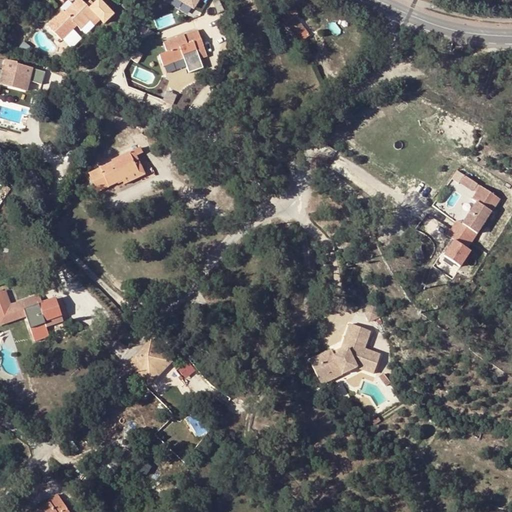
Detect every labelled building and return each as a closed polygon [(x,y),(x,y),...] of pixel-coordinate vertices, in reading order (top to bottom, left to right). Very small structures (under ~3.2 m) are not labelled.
[(89,7),(86,4),(81,0),(77,0),(65,13),(63,11),(48,26),(63,41),(79,27),(80,29),(89,21),(93,24),(99,19),(104,24),(114,14),(99,0),(96,0),(93,4),(89,7)] [(292,8),(278,19),(278,21),(279,23),(280,25),(282,26),(284,26),(286,25),(295,38),(297,38),(304,30),(305,29),(296,17),(298,15),(292,8)] [(12,25),(0,19),(0,31),(7,35),(12,25)] [(89,21),(80,29),(84,32),(93,24),(89,21)] [(304,30),(297,38),(301,43),(309,37),(304,30)] [(198,54),(199,58),(200,60),(208,57),(198,31),(164,43),(167,53),(160,56),(165,66),(184,59),(198,54)] [(184,59),(186,63),(199,58),(198,54),(184,59)] [(27,86),(29,77),(32,78),(34,70),(34,69),(18,65),(19,63),(5,60),(1,80),(27,86)] [(43,80),(45,73),(34,70),(32,78),(43,80)] [(117,130),(122,121),(107,112),(102,121),(117,130)] [(122,121),(117,130),(116,132),(122,135),(130,121),(124,117),(122,121)] [(136,156),(134,151),(112,161),(112,162),(100,168),(94,171),(90,174),(84,176),(93,195),(122,182),(124,185),(145,175),(136,156)] [(478,234),(500,200),(481,186),(472,200),(476,202),(462,224),(478,234)] [(368,228),(370,237),(377,235),(375,226),(368,228)] [(0,308),(8,305),(3,292),(0,293),(0,308)] [(26,316),(30,329),(46,324),(46,323),(62,318),(57,299),(34,306),(32,298),(18,302),(20,311),(24,310),(26,316)] [(8,305),(10,314),(20,311),(18,302),(8,305)] [(8,305),(0,308),(0,317),(10,314),(8,305)] [(375,305),(365,307),(369,321),(379,318),(375,305)] [(24,310),(20,311),(10,314),(0,317),(0,323),(26,316),(24,310)] [(46,323),(46,324),(47,328),(64,323),(62,318),(46,323)] [(310,364),(319,381),(340,370),(342,375),(355,368),(367,371),(373,353),(357,348),(362,331),(350,327),(343,351),(333,356),(331,353),(310,364)] [(162,350),(152,339),(148,343),(158,353),(162,350)] [(129,364),(136,370),(148,382),(155,375),(159,371),(156,369),(168,356),(162,350),(158,353),(148,343),(129,364)] [(155,375),(159,378),(173,362),(168,356),(156,369),(159,371),(155,375)] [(136,370),(129,364),(117,378),(123,382),(136,370)] [(340,370),(319,381),(322,386),(342,375),(340,370)] [(380,371),(376,375),(385,383),(389,378),(380,371)] [(155,375),(148,382),(150,384),(152,385),(159,378),(155,375)] [(152,385),(150,384),(146,388),(156,397),(158,395),(150,387),(152,385)] [(209,399),(200,404),(211,420),(220,415),(209,399)] [(211,420),(214,426),(221,417),(220,415),(211,420)] [(36,511),(64,511),(68,510),(58,495),(50,500),(50,503),(36,511)]
